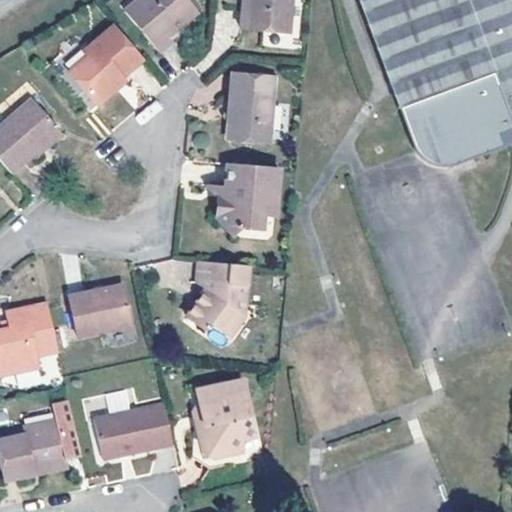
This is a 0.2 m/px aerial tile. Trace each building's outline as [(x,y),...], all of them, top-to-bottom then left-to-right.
[(188,0),(136,0),(124,11),(159,50),(171,40),(167,34),(196,8),(188,0)] [(246,0),(244,28),(288,32),(290,0),(246,0)] [(511,0),(357,0),(409,144),(417,155),(427,161),(441,164),(453,163),(510,141),(503,123),(511,120),(501,91),(511,86),(511,0)] [(110,85),(120,76),(140,58),(111,26),(81,52),(85,57),(67,73),(96,106),(114,90),(110,85)] [(236,96),(233,137),(268,140),(273,76),(232,73),(230,95),(236,96)] [(124,81),(120,76),(110,85),(114,90),(124,81)] [(227,137),(233,137),(236,96),(230,95),(227,137)] [(31,148),(56,127),(30,98),(0,123),(0,163),(8,173),(34,152),(31,148)] [(61,133),(56,127),(31,148),(34,152),(36,154),(61,133)] [(225,197),(218,197),(217,217),(230,234),(242,225),(259,227),(261,212),(274,213),(278,166),(227,162),(226,180),(225,197)] [(226,180),(206,178),(218,197),(225,197),(226,180)] [(218,329),(230,337),(244,315),(249,264),(199,260),(197,283),(205,289),(184,315),(203,330),(205,327),(218,329)] [(68,295),(77,335),(130,322),(121,282),(68,295)] [(8,330),(0,331),(0,375),(38,367),(35,356),(56,351),(45,303),(4,313),(6,322),(8,330)] [(0,323),(0,330),(0,331),(8,330),(6,322),(0,323)] [(198,441),(219,453),(240,448),(238,438),(254,433),(239,377),(193,388),(197,403),(202,420),(195,427),(198,441)] [(92,417),(102,458),(171,443),(161,400),(92,417)] [(191,412),(195,427),(202,420),(197,403),(191,412)] [(34,461),(66,453),(79,450),(69,404),(54,408),(55,413),(22,421),(24,429),(0,434),(0,465),(3,477),(36,468),(34,461)] [(202,458),(219,453),(198,441),(202,458)] [(68,461),(66,453),(34,461),(36,468),(68,461)]
